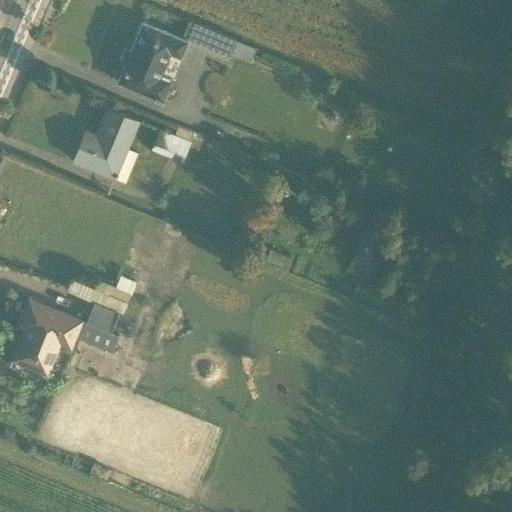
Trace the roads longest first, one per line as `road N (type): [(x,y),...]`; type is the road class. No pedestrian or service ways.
road 1 (track): [(437,511),(511,67)]
road 2 (track): [(154,511),(0,449)]
